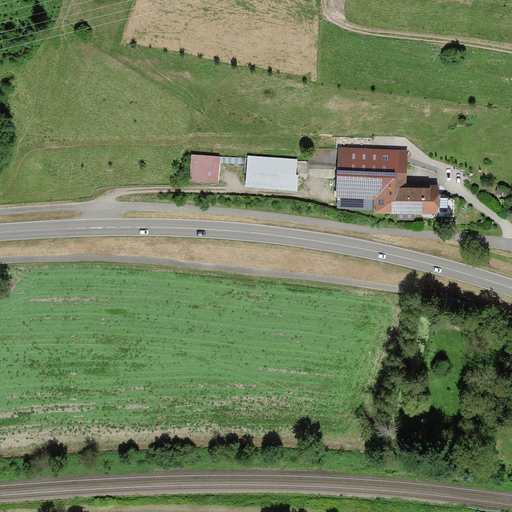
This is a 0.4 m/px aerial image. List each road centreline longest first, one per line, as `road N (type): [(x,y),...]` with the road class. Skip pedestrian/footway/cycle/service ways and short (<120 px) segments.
road 1 (track): [(0,261),(110,257),(413,290),(511,318)]
road 2 (secondary): [(511,289),(344,246),(101,228)]
road 3 (residential): [(101,204),(511,244)]
road 4 (track): [(347,26),(511,50)]
